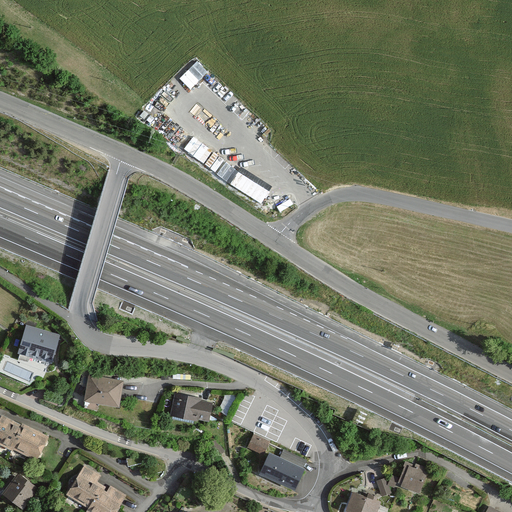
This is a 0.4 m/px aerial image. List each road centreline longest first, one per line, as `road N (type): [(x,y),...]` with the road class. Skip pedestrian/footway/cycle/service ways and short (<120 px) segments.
road 1 (motorway): [(0,229),(307,362),(511,464)]
road 2 (motorway): [(511,429),(311,329),(0,195)]
road 3 (residential): [(81,320),(102,343),(171,350),(268,387),(329,460),(315,498)]
road 4 (tertiary): [(274,240),(359,297),(511,376)]
road 5 (unclassified): [(511,226),(350,192),(320,201),(274,240)]
road 6 (residential): [(0,389),(182,460)]
road 7 (tertiary): [(123,155),(274,240)]
road 8 (unclassified): [(123,155),(80,314)]
road 9 (residential): [(315,498),(298,507),(270,501),(182,460)]
road 10 (tertiary): [(0,102),(123,155)]
